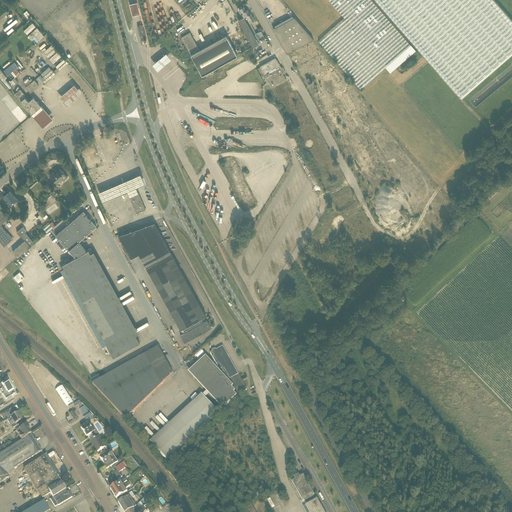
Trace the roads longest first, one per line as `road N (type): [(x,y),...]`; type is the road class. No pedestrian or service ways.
road 1 (unclassified): [(371,511),(315,411),(315,372),(342,333),(511,175)]
road 2 (secondary): [(265,350),(163,157),(118,0)]
road 3 (secondary): [(139,112),(186,226),(265,350)]
road 4 (unclassified): [(180,368),(65,140)]
road 5 (unclassified): [(363,203),(251,0)]
road 6 (unclassified): [(94,491),(0,340)]
road 7 (secondary): [(283,382),(354,511)]
road 8 (unknown): [(95,126),(95,77),(71,0)]
